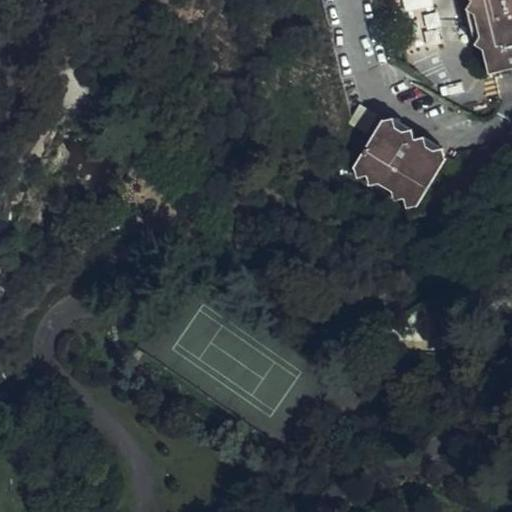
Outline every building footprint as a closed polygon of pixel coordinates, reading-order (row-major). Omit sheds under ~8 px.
[(491,75),(511,69),(511,0),(473,0),(475,1),(469,9),(476,13),(482,38),(477,46),(485,50),(491,75)] [(444,150),(394,119),(384,122),(355,168),(358,179),(368,177),(371,187),(379,184),(393,193),(396,202),(405,200),(406,206),(413,210),(418,208),(448,160),(444,150)] [(330,363),(186,265),(142,334),(286,431),(330,363)] [(384,370),(372,381),(384,394),(396,383),(384,370)] [(344,418),(355,404),(331,387),(320,402),(344,418)]
